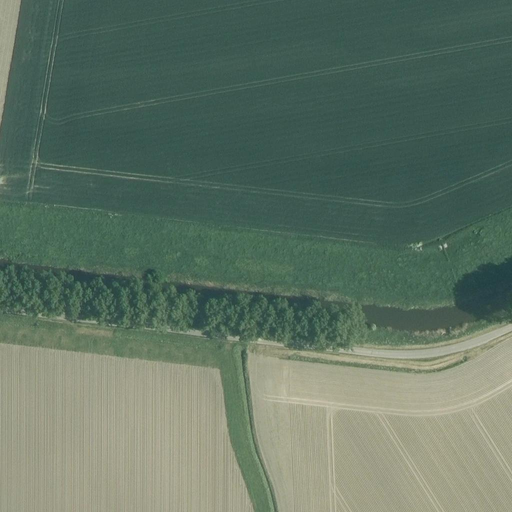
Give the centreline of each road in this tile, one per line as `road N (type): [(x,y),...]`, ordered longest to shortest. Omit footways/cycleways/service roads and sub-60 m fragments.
road 1 (unclassified): [(0,309),(391,354),(425,354),(511,328)]
road 2 (track): [(263,511),(225,336)]
